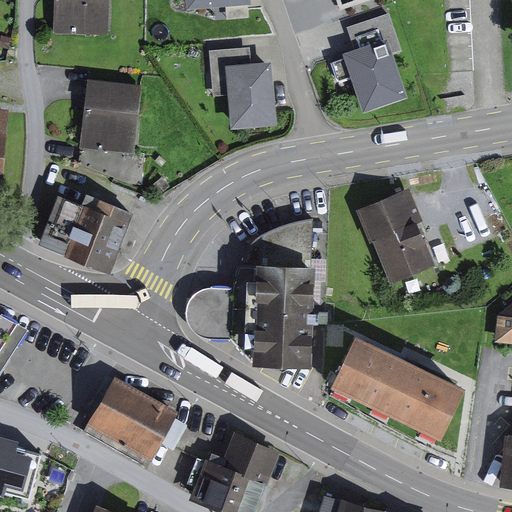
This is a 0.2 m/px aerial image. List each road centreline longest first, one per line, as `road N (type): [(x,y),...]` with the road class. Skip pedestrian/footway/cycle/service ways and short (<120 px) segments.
road 1 (primary): [(511,126),(275,166),(223,189),(184,222),(128,324)]
road 2 (primary): [(485,511),(349,454),(195,372),(128,324)]
road 3 (residential): [(26,0),(34,209),(10,260)]
road 4 (residential): [(0,412),(67,437),(200,511)]
road 5 (primary): [(128,324),(10,260)]
